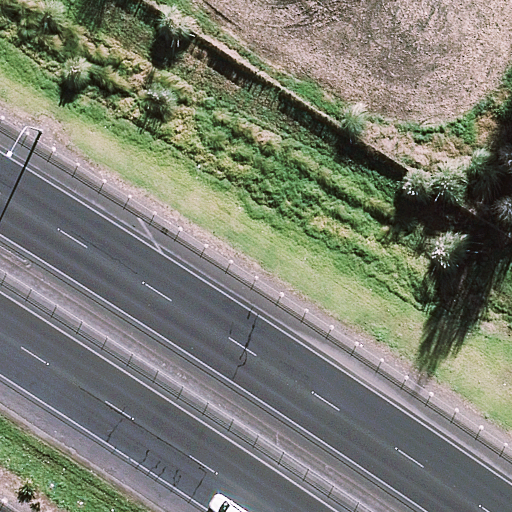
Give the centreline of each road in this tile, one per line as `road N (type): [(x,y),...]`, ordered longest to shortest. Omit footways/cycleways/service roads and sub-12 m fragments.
road 1 (motorway): [(0,160),(511,488)]
road 2 (motorway): [(274,511),(0,337)]
